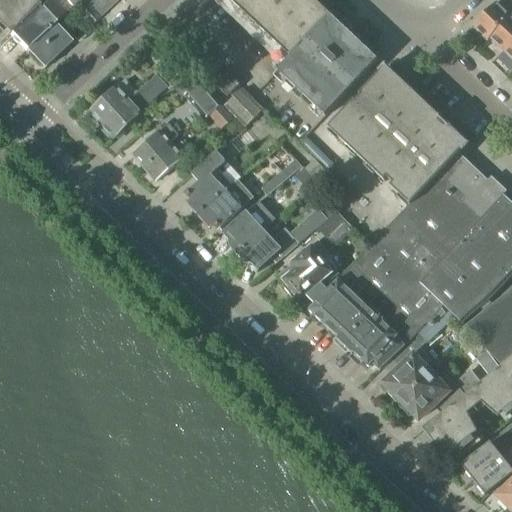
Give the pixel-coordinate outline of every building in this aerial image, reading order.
[(9,32),(7,35),(48,0),(0,0),(0,23),(0,24),(9,32)] [(25,52),(26,52),(54,26),(72,10),(82,0),(50,0),(49,0),(48,0),(7,35),(9,36),(10,36),(25,52)] [(82,0),(72,10),(89,27),(90,28),(120,0),(82,0)] [(213,0),(226,0),(290,59),(330,17),(311,0),(195,0),(192,4),(201,13),(213,0)] [(487,41),(490,39),(509,18),(496,6),(474,29),(487,41)] [(183,13),(165,29),(169,34),(188,17),(183,13)] [(330,17),(290,59),(252,100),(251,101),(263,112),(299,145),(377,62),(330,17)] [(490,39),(503,52),(511,42),(511,20),(509,18),(490,39)] [(54,26),(26,52),(43,71),(71,44),(54,26)] [(511,42),(503,52),(511,59),(511,42)] [(166,76),(169,81),(186,67),(179,59),(174,63),(161,47),(149,56),(162,73),(161,74),(163,76),(166,76)] [(186,67),(169,81),(168,82),(169,83),(180,96),(197,82),(186,67)] [(390,189),(409,207),(458,155),(459,155),(467,147),(447,128),(441,123),(441,122),(385,69),(359,97),(360,98),(355,104),(354,103),(328,130),(384,183),(387,180),(393,186),(390,189)] [(215,86),(227,99),(239,87),(227,74),(215,86)] [(135,94),(102,128),(113,140),(141,115),(140,114),(167,89),(164,87),(169,83),(168,82),(169,81),(166,76),(163,76),(164,77),(159,81),(156,78),(137,96),(135,94)] [(90,115),(102,128),(135,94),(124,83),(117,89),(90,115)] [(211,95),(205,87),(201,83),(184,97),(194,110),(211,95)] [(251,101),(252,100),(243,91),(224,108),(246,129),(263,112),(251,101)] [(209,118),(222,133),(233,123),(231,122),(234,119),(222,106),(209,118)] [(133,158),(144,172),(173,148),(170,144),(177,138),(170,129),(169,127),(161,134),(133,158)] [(188,205),(198,217),(225,192),(231,186),(222,176),(231,169),(227,165),(252,143),(243,134),(221,153),(217,154),(192,177),(199,184),(185,196),(191,203),(188,205)] [(173,148),(144,172),(155,184),(184,160),(183,160),(187,158),(184,154),(187,151),(182,145),(175,150),(173,148)] [(374,243),(353,266),(399,311),(421,332),(427,325),(428,326),(443,312),(452,321),(454,318),(461,325),(478,310),(491,300),(494,296),(495,295),(507,283),(511,277),(511,205),(503,197),(495,190),(487,183),(459,155),(458,155),(409,207),(374,243)] [(315,161),(305,170),(319,185),(329,175),(315,161)] [(274,180),(261,190),(267,197),(279,187),(302,169),(296,162),(274,180)] [(225,192),(198,217),(209,229),(212,226),(218,232),(242,210),(225,192)] [(228,248),(237,258),(264,233),(254,222),(264,214),(257,206),(246,214),(223,235),(229,241),(228,248)] [(275,266),(317,231),(337,215),(336,214),(332,208),(322,217),(317,211),(309,219),(308,219),(294,230),(288,235),(285,230),(272,242),(264,233),(237,258),(245,266),(252,266),(258,273),(271,261),(275,266)] [(305,296),(307,299),(330,281),(327,278),(337,270),(325,256),(353,232),(346,226),(337,215),(317,231),(326,240),(318,247),(317,246),(292,267),(296,272),(284,282),(286,284),(284,289),(293,300),(298,299),(299,301),(305,296)] [(337,275),(330,281),(307,299),(307,300),(315,307),(309,313),(338,340),(337,342),(353,357),(355,356),(369,370),(372,366),(379,373),(390,362),(404,348),(406,346),(412,342),(421,332),(399,311),(353,266),(341,279),(337,275)] [(511,290),(462,330),(502,366),(511,358),(511,290)] [(428,326),(427,325),(421,332),(412,342),(406,346),(404,348),(390,362),(391,364),(385,370),(392,378),(393,377),(396,374),(452,321),(443,312),(428,326)] [(400,405),(431,377),(422,368),(429,361),(421,352),(397,374),(396,374),(393,377),(394,378),(385,386),(392,393),(390,394),(391,397),(398,405),(400,405)] [(511,361),(495,374),(432,425),(423,432),(445,460),(454,453),(474,437),(477,435),(470,421),(485,409),(495,418),(497,419),(499,417),(511,407),(511,361)] [(431,377),(400,405),(401,405),(401,408),(409,416),(412,416),(413,415),(419,421),(430,411),(432,412),(435,408),(435,407),(436,405),(444,413),(455,403),(462,397),(454,388),(446,379),(448,377),(440,368),(431,377)] [(511,413),(502,421),(506,425),(511,419),(511,413)] [(511,430),(511,429),(511,428),(510,429),(510,430),(493,443),(490,445),(489,446),(484,451),(484,450),(482,451),(464,466),(463,467),(461,468),(462,468),(462,469),(463,469),(466,472),(468,475),(468,476),(471,479),(471,478),(474,482),(473,482),(474,484),(475,483),(478,487),(477,487),(480,490),(482,493),(485,497),(486,498),(487,497),(506,482),(511,477),(511,430)] [(477,441),(457,457),(461,461),(480,445),(477,441)] [(511,484),(498,498),(502,502),(501,505),(506,510),(510,509),(511,511),(511,510),(511,484)]
